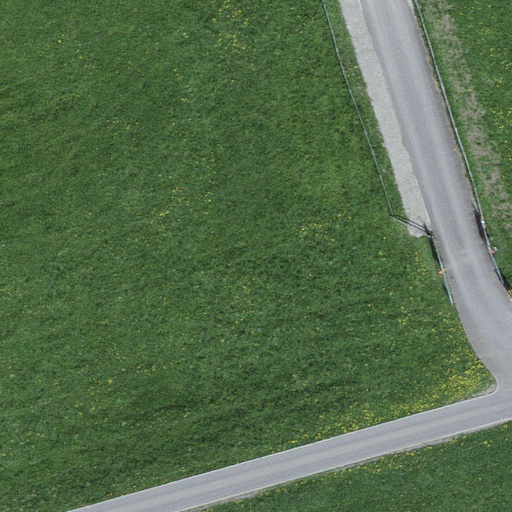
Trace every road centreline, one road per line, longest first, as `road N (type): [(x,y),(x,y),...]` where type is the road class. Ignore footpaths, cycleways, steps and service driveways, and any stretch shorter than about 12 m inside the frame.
road 1 (track): [(397,0),(511,372)]
road 2 (unclassified): [(511,413),(159,511)]
